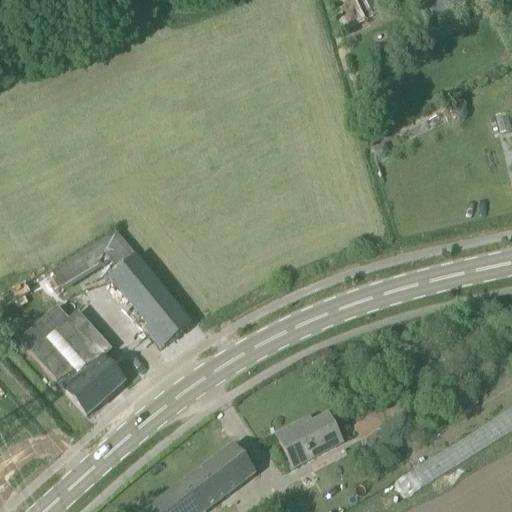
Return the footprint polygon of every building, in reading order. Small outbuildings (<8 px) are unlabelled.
[(362,0),(370,15),(399,0),(362,0)] [(423,0),(436,23),(479,0),(423,0)] [(136,259),(117,274),(108,282),(146,329),(164,350),(192,327),(136,259)] [(86,419),(124,385),(124,384),(102,359),(101,360),(56,310),(18,344),(86,419)] [(402,405),(385,419),(395,431),(412,417),(402,405)] [(371,450),(391,434),(374,413),(354,428),(371,450)] [(276,438),(293,471),(341,445),(327,419),(304,431),(301,425),(276,438)] [(232,448),(182,486),(181,486),(180,487),(181,487),(147,511),(207,511),(254,477),(255,476),(233,447),(232,448)]
